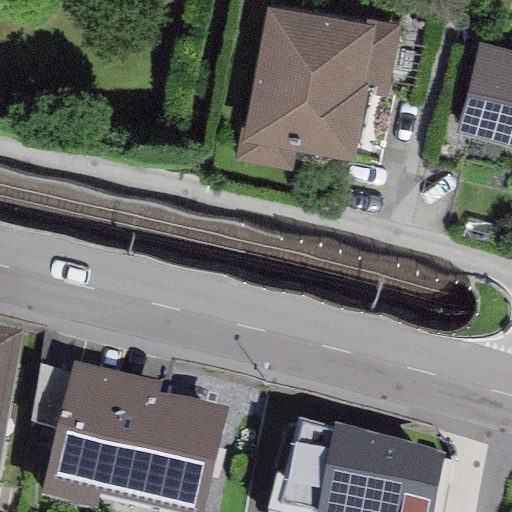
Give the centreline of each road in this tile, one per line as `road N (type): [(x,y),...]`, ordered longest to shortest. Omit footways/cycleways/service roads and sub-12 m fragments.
road 1 (secondary): [(0,266),(511,397)]
road 2 (residential): [(0,146),(511,268)]
